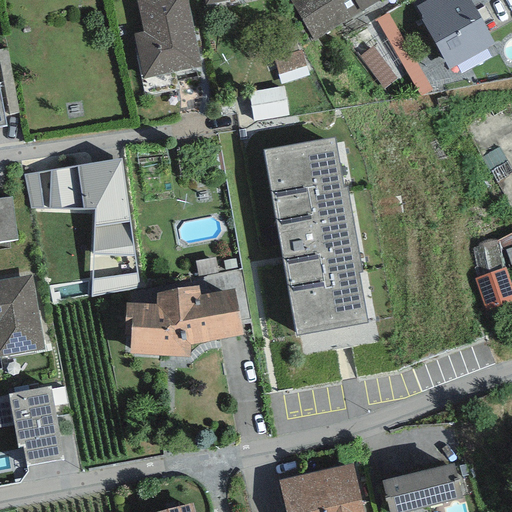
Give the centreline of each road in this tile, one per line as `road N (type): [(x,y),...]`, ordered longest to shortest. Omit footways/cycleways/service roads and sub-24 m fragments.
road 1 (residential): [(211,460),(511,384)]
road 2 (residential): [(221,125),(0,158)]
road 3 (residential): [(0,499),(211,460)]
